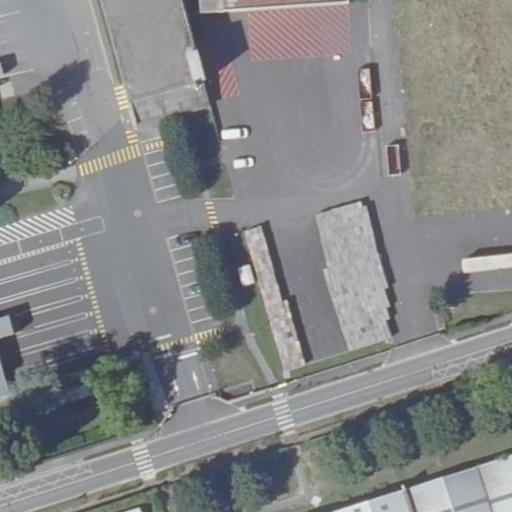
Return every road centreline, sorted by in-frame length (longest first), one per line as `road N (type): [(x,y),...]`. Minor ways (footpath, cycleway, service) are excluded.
road 1 (residential): [(511,338),(0,506)]
road 2 (unknown): [(146,237),(265,193),(273,165),(245,61)]
